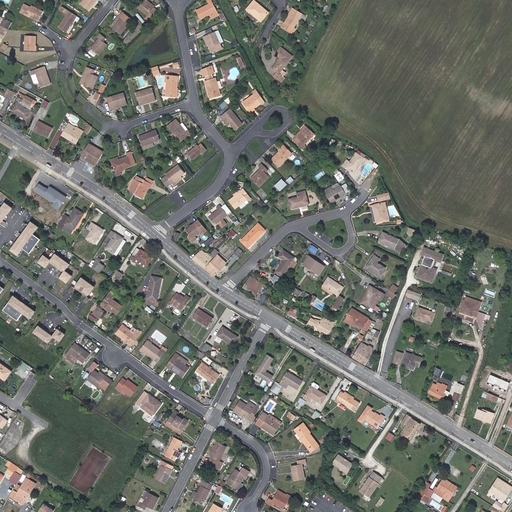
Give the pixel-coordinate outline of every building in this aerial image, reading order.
[(82,0),(79,3),(88,11),(96,0),(82,0)] [(154,7),(144,0),(143,0),(137,8),(148,16),(145,19),(149,22),(158,11),(154,8),(154,7)] [(269,12),(254,0),(246,9),(261,22),(269,12)] [(213,2),(196,10),(201,19),(210,14),(212,18),(217,15),(219,14),(219,12),(218,13),(214,6),(215,5),(213,2)] [(31,7),(24,4),(20,12),(38,21),(43,11),(32,5),(31,7)] [(59,27),(67,32),(77,16),(62,6),(59,10),(66,15),(59,27)] [(293,8),(285,22),(283,26),(294,33),(296,29),(293,28),(302,13),(293,8)] [(120,17),(112,27),(120,34),(132,20),(123,12),(119,16),(120,17)] [(119,16),(111,27),(112,27),(120,17),(119,16)] [(0,26),(0,33),(4,36),(12,22),(5,18),(0,26)] [(218,30),(214,32),(220,44),(223,42),(218,30)] [(220,44),(214,32),(205,36),(209,45),(213,52),(222,48),(220,44)] [(99,38),(91,48),(99,54),(107,45),(103,42),(106,38),(100,34),(97,37),(99,38)] [(36,36),(25,35),(25,50),(36,51),(36,46),(35,46),(36,36)] [(293,56),(281,47),(275,54),(280,58),(272,68),(277,72),(274,76),(280,80),(282,77),(279,74),(293,56)] [(240,57),(236,59),(241,68),(245,66),(240,57)] [(44,65),(31,69),(33,75),(34,74),(35,75),(36,75),(38,80),(40,87),(51,83),(44,65)] [(212,65),(201,70),(203,76),(206,75),(208,80),(204,81),(210,99),(221,95),(216,77),(212,79),(210,74),(214,73),(212,65)] [(158,66),(152,68),(152,70),(153,73),(154,75),(160,73),(158,66)] [(80,83),(83,85),(88,73),(86,72),(88,68),(87,67),(80,83)] [(88,73),(83,85),(93,88),(98,77),(93,75),(94,71),(88,68),(86,72),(88,73)] [(31,69),(28,70),(30,74),(29,74),(32,82),(38,80),(36,75),(35,75),(34,74),(33,75),(31,69)] [(167,81),(165,96),(177,97),(178,90),(177,89),(178,77),(166,75),(165,80),(167,81)] [(142,101),(155,97),(152,87),(136,92),(139,104),(143,103),(142,101)] [(8,89),(4,97),(11,101),(15,93),(8,89)] [(249,112),(254,108),(261,104),(262,105),(266,102),(256,89),(253,91),(254,94),(242,102),(249,112)] [(108,98),(111,109),(115,108),(114,107),(126,103),(123,93),(108,98)] [(36,101),(26,96),(23,101),(33,106),(35,104),(36,101)] [(228,101),(229,100),(227,98),(221,104),(223,107),(229,102),(228,101)] [(17,102),(12,110),(26,119),(32,110),(31,107),(22,101),(18,102),(18,103),(17,102)] [(230,109),(221,117),(229,126),(230,125),(235,130),(242,124),(230,109)] [(186,131),(180,124),(176,119),(167,126),(180,141),(190,133),(188,130),(186,131)] [(53,128),(39,120),(34,130),(49,137),(53,128)] [(69,123),(67,127),(75,131),(77,127),(69,123)] [(93,127),(89,124),(84,131),(88,134),(93,127)] [(294,136),(296,137),(307,127),(305,125),(294,136)] [(75,131),(67,127),(62,135),(76,143),(83,131),(77,127),(75,131)] [(296,137),(294,140),(304,149),(306,147),(304,145),(314,134),(307,127),(296,137)] [(156,130),(139,136),(143,146),(160,139),(156,130)] [(193,159),(202,151),(198,146),(197,145),(185,156),(189,161),(192,159),(193,159)] [(91,150),(87,148),(82,157),(94,165),(102,152),(93,146),(91,150)] [(285,146),(279,151),(271,159),(279,166),(292,153),(285,146)] [(120,170),(136,163),(131,151),(126,153),(128,156),(119,160),(118,157),(111,159),(118,176),(122,174),(120,170)] [(364,158),(356,153),(350,162),(347,160),(343,165),(354,173),(364,158)] [(268,170),(262,163),(259,166),(260,168),(251,178),(259,187),(269,177),(265,173),(268,170)] [(165,175),(161,178),(167,186),(172,183),(173,185),(177,182),(175,180),(185,173),(178,165),(165,175)] [(340,181),(344,177),(340,171),(335,175),(340,181)] [(281,179),(274,186),(280,191),(287,184),(281,179)] [(143,184),(135,180),(129,190),(136,193),(135,194),(143,198),(148,187),(150,188),(152,184),(145,181),(143,184)] [(48,189),(39,183),(34,191),(53,203),(51,206),(58,211),(68,196),(50,185),(48,189)] [(325,190),(331,202),(345,194),(340,186),(332,190),(330,187),(325,190)] [(248,194),(243,189),(240,191),(239,190),(233,194),(234,196),(228,200),(235,208),(247,199),(245,196),(248,194)] [(305,191),(297,193),(298,197),(288,199),(291,208),(308,204),(305,191)] [(0,224),(13,208),(5,202),(0,209),(0,224)] [(382,203),(373,205),(377,221),(386,219),(382,203)] [(215,225),(218,222),(221,227),(227,223),(223,218),(227,215),(219,205),(216,207),(218,209),(208,217),(215,225)] [(66,224),(74,229),(84,214),(76,209),(70,218),(65,215),(58,226),(63,229),(64,228),(66,224)] [(199,219),(185,230),(191,237),(189,238),(193,242),(198,238),(196,235),(205,228),(199,219)] [(38,227),(31,222),(10,250),(18,255),(23,248),(30,253),(40,239),(33,234),(38,227)] [(86,238),(94,243),(95,244),(103,230),(92,222),(88,228),(92,230),(86,238)] [(265,230),(258,223),(241,241),(248,248),(265,230)] [(72,233),(74,229),(66,224),(64,228),(72,233)] [(236,233),(232,229),(228,234),(232,238),(236,233)] [(124,238),(112,230),(108,235),(113,238),(106,248),(117,256),(122,248),(119,246),(124,238)] [(399,239),(383,232),(379,241),(395,248),(400,253),(406,246),(399,239)] [(212,237),(204,243),(206,246),(214,239),(212,237)] [(92,246),(94,243),(86,238),(84,241),(92,246)] [(238,256),(242,250),(239,247),(234,253),(238,256)] [(135,258),(140,261),(147,266),(152,257),(141,250),(137,248),(132,255),(136,258),(135,258)] [(443,256),(424,249),(422,256),(424,257),(422,264),(424,265),(423,267),(422,267),(418,277),(431,282),(436,270),(431,268),(434,260),(440,262),(443,256)] [(198,252),(193,258),(205,268),(208,265),(214,258),(211,256),(208,254),(208,255),(202,250),(198,252)] [(282,276),(288,267),(293,259),(294,258),(283,251),(279,257),(285,260),(277,272),(282,276)] [(69,263),(55,253),(50,259),(43,254),(38,261),(45,267),(50,260),(54,262),(64,270),(59,277),(66,282),(71,275),(65,270),(69,263)] [(208,265),(216,273),(226,262),(218,254),(214,258),(208,265)] [(374,255),(366,266),(379,276),(385,268),(377,262),(379,259),(374,255)] [(324,266),(309,256),(304,264),(319,274),(324,266)] [(92,267),(94,269),(99,262),(101,260),(98,258),(92,267)] [(293,259),(288,267),(291,269),(297,261),(293,259)] [(94,269),(100,273),(105,266),(99,262),(94,269)] [(205,268),(214,276),(216,273),(208,265),(205,268)] [(123,274),(117,270),(109,281),(118,287),(120,284),(113,280),(115,277),(119,280),(123,274)] [(161,278),(152,276),(147,304),(154,305),(155,301),(157,301),(161,278)] [(244,287),(256,295),(263,284),(251,276),(244,287)] [(323,285),(324,285),(335,293),(338,295),(343,287),(328,277),(323,285)] [(88,296),(94,288),(82,279),(75,287),(88,296)] [(335,293),(324,285),(321,288),(333,296),(335,293)] [(363,302),(371,286),(370,285),(361,301),(363,302)] [(396,294),(399,289),(393,285),(389,290),(396,294)] [(384,294),(371,286),(363,302),(371,306),(376,297),(381,299),(384,294)] [(271,289),(269,287),(266,291),(265,291),(263,295),(264,295),(262,298),(261,297),(260,298),(261,299),(259,303),(262,304),(271,289)] [(301,292),(294,287),(292,292),(298,296),(301,292)] [(396,294),(389,290),(386,294),(393,299),(396,294)] [(111,293),(102,305),(106,308),(107,307),(113,311),(118,314),(123,307),(113,300),(115,296),(111,293)] [(189,301),(184,297),(180,294),(179,295),(176,293),(170,302),(183,310),(189,301)] [(29,318),(34,311),(13,295),(3,310),(17,320),(22,313),(29,318)] [(340,296),(333,306),(337,309),(344,299),(340,296)] [(466,297),(461,312),(477,317),(478,312),(482,302),(466,297)] [(98,316),(103,310),(98,306),(93,313),(97,316),(98,316)] [(214,318),(198,308),(193,317),(208,327),(214,318)] [(297,311),(291,308),(288,314),(295,318),(297,314),(296,313),(297,311)] [(363,328),(369,318),(352,308),(350,312),(349,314),(346,318),(355,323),(363,328)] [(431,322),(434,313),(419,308),(415,318),(423,321),(423,320),(425,319),(431,322)] [(97,316),(91,312),(88,316),(94,320),(97,316)] [(486,314),(478,312),(477,317),(481,329),(486,314)] [(328,334),(334,322),(323,318),(321,323),(318,321),(312,318),(311,317),(308,322),(328,334)] [(352,327),(355,323),(346,318),(344,322),(352,327)] [(367,331),(373,321),(369,318),(363,328),(367,331)] [(135,334),(123,324),(116,333),(128,342),(132,345),(141,332),(138,330),(135,334)] [(52,336),(38,326),(33,332),(48,342),(52,336)] [(237,337),(223,327),(218,335),(232,344),(237,337)] [(59,341),(64,334),(57,329),(52,336),(59,341)] [(151,343),(148,340),(141,349),(157,362),(167,349),(163,346),(160,350),(154,345),(151,343)] [(90,354),(75,342),(65,355),(75,362),(78,358),(83,363),(90,354)] [(216,349),(206,343),(203,348),(209,353),(212,355),(216,349)] [(366,349),(360,346),(353,357),(365,364),(372,353),(371,353),(373,349),(368,346),(366,349)] [(405,351),(401,350),(399,355),(396,354),(393,363),(400,365),(405,351)] [(188,361),(176,353),(167,365),(171,368),(175,371),(177,373),(183,377),(189,368),(185,365),(188,361)] [(423,358),(406,353),(403,362),(411,365),(410,368),(414,369),(415,366),(420,368),(423,358)] [(267,355),(256,373),(269,382),(273,376),(265,371),(273,359),(267,355)] [(88,368),(93,371),(99,364),(95,361),(88,368)] [(0,375),(5,380),(11,371),(0,362),(0,375)] [(211,379),(215,381),(219,375),(203,363),(196,371),(210,380),(211,379)] [(99,373),(95,370),(88,379),(98,386),(99,385),(105,390),(112,380),(106,375),(104,377),(99,373)] [(303,381),(287,372),(280,384),(275,381),(269,391),(275,394),(280,384),(286,388),(289,384),(298,389),(303,381)] [(125,384),(121,381),(117,386),(121,389),(121,388),(131,396),(138,387),(128,380),(127,381),(125,384)] [(312,398),(322,403),(326,395),(317,390),(319,386),(319,385),(313,382),(305,395),(304,398),(310,402),(312,398)] [(440,384),(438,382),(437,384),(435,383),(434,384),(434,383),(429,393),(443,400),(445,394),(448,396),(450,392),(446,390),(448,386),(441,383),(440,384)] [(465,384),(458,382),(455,391),(461,393),(465,384)] [(155,412),(162,403),(149,393),(148,393),(145,391),(134,407),(137,409),(139,407),(142,402),(155,412)] [(340,401),(354,410),(359,403),(341,391),(335,400),(339,402),(340,401)] [(461,393),(455,391),(452,398),(459,401),(461,393)] [(270,396),(265,392),(261,398),(267,401),(270,396)] [(496,402),(498,397),(488,393),(486,398),(496,402)] [(282,403),(272,397),(271,399),(281,405),(282,403)] [(241,399),(234,410),(251,420),(258,409),(255,407),(241,399)] [(152,417),(155,412),(142,402),(139,407),(152,417)] [(384,419),(385,417),(382,416),(380,418),(371,412),(372,410),(369,408),(359,422),(363,425),(365,421),(377,429),(380,424),(384,419)] [(475,417),(490,422),(494,413),(485,410),(485,412),(482,411),(478,409),(475,417)] [(179,413),(175,410),(165,424),(180,434),(188,420),(178,414),(179,413)] [(317,419),(320,414),(315,410),(311,416),(317,419)] [(268,416),(263,412),(256,424),(260,427),(261,426),(274,435),(282,422),(269,414),(268,416)] [(421,424),(407,415),(402,422),(406,425),(401,433),(411,439),(421,424)] [(311,452),(319,446),(309,433),(310,432),(303,423),(294,429),(301,438),(303,441),(311,452)] [(273,436),(274,435),(261,426),(260,427),(260,428),(273,436)] [(176,456),(179,452),(177,451),(182,441),(174,437),(165,455),(173,459),(175,455),(176,456)] [(220,460),(222,456),(227,446),(217,441),(210,455),(212,456),(209,462),(223,469),(226,463),(220,460)] [(353,464),(339,454),(333,464),(347,473),(353,464)] [(294,480),(304,478),(302,464),(307,464),(306,459),(298,460),(299,465),(292,466),(294,480)] [(174,466),(162,460),(160,464),(162,465),(155,478),(165,483),(172,470),(174,466)] [(23,472),(11,464),(9,467),(16,471),(21,475),(23,472)] [(250,472),(243,468),(242,470),(241,472),(236,469),(227,483),(236,488),(237,488),(239,490),(242,485),(240,483),(245,475),(247,476),(250,472)] [(378,483),(381,478),(373,473),(370,477),(378,483)] [(369,497),(379,483),(378,483),(370,477),(369,477),(360,491),(369,497)] [(510,485),(497,477),(497,478),(509,486),(510,485)] [(29,492),(31,492),(36,484),(27,478),(14,498),(11,496),(9,500),(21,508),(26,501),(24,500),(29,492)] [(501,498),(509,486),(497,478),(489,490),(501,498)] [(202,503),(213,485),(203,479),(200,484),(202,485),(198,493),(194,499),(202,503)] [(448,501),(457,487),(452,483),(450,486),(442,480),(437,488),(434,492),(442,497),(448,501)] [(430,485),(426,483),(420,491),(429,496),(431,492),(427,489),(430,485)] [(221,497),(223,493),(221,492),(223,488),(222,487),(218,485),(215,491),(214,492),(221,497)] [(149,492),(146,491),(141,502),(143,503),(149,492)] [(429,496),(420,491),(416,497),(425,502),(429,496)] [(489,491),(487,494),(500,502),(502,499),(489,491)] [(159,497),(149,492),(143,503),(141,502),(140,501),(138,505),(146,509),(147,506),(153,509),(159,497)] [(284,496),(277,492),(273,499),(269,497),(267,502),(273,506),(275,503),(286,510),(294,497),(286,492),(285,494),(284,496)] [(379,508),(385,500),(381,497),(376,505),(379,508)] [(503,511),(508,504),(504,502),(500,509),(503,511)] [(53,511),(54,510),(44,503),(38,511),(53,511)]
